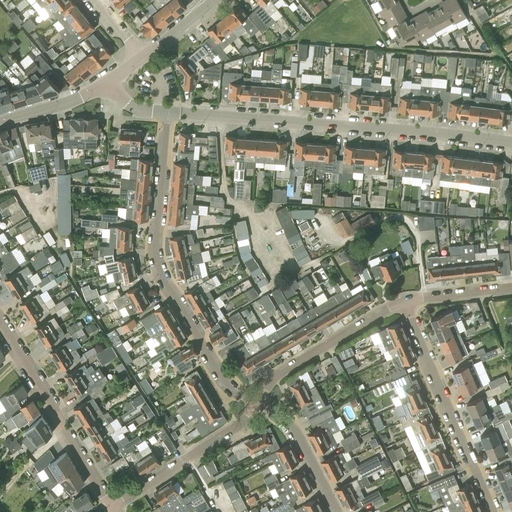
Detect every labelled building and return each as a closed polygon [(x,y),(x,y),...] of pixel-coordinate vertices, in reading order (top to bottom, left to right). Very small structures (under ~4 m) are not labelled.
[(15,5),(12,0),(6,5),(10,9),(15,5)] [(35,0),(31,4),(38,11),(42,8),(51,0),(35,0)] [(52,12),(66,0),(51,0),(42,8),(48,15),(52,12)] [(59,19),(75,5),(71,0),(66,0),(52,12),(59,19)] [(129,12),(137,5),(133,0),(125,7),(129,12)] [(176,14),(164,0),(149,0),(151,2),(151,3),(166,22),(176,14)] [(164,0),(176,14),(185,7),(179,0),(164,0)] [(278,9),(273,3),(270,0),(258,0),(262,4),(254,10),(268,27),(276,21),(270,15),(278,9)] [(394,0),(373,0),(374,2),(378,0),(383,9),(396,2),(394,0)] [(452,0),(445,4),(455,22),(466,16),(457,0),(452,0)] [(312,8),(316,13),(324,6),(320,1),(312,8)] [(293,10),(297,7),(293,2),(289,5),(293,10)] [(385,31),(393,26),(405,20),(396,2),(383,9),(379,11),(383,19),(386,17),(389,22),(382,25),(385,31)] [(157,29),(166,22),(151,3),(147,6),(150,10),(145,15),(157,29)] [(453,24),(455,22),(445,4),(434,10),(443,26),(452,21),(453,24)] [(477,15),(486,10),(482,4),(474,9),(477,15)] [(64,26),(81,12),(75,5),(59,19),(64,26)] [(268,27),(254,10),(248,15),(239,5),(231,11),(246,30),(247,29),(252,35),(260,29),(262,32),(268,27)] [(13,10),(10,13),(8,10),(6,12),(13,20),(18,15),(13,10)] [(434,31),(443,26),(434,10),(422,16),(432,35),(435,33),(434,31)] [(486,10),(477,15),(481,21),(489,16),(486,10)] [(238,36),(246,30),(231,11),(223,18),(238,36)] [(72,33),(88,20),(81,12),(64,26),(58,31),(64,39),(72,33)] [(157,29),(145,15),(141,18),(138,14),(133,18),(147,35),(151,33),(152,34),(157,29)] [(13,20),(19,27),(21,25),(19,23),(22,20),(18,15),(13,20)] [(422,40),(432,35),(422,16),(412,22),(421,38),(422,40)] [(29,32),(36,25),(30,18),(23,24),(29,32)] [(230,43),(238,36),(223,18),(215,24),(230,43)] [(72,33),(64,39),(70,46),(78,41),(83,37),(94,28),(88,20),(72,33)] [(421,38),(412,22),(408,24),(405,20),(393,26),(397,35),(389,39),(391,43),(395,41),(398,45),(414,37),(416,40),(421,38)] [(296,26),(299,31),(305,26),(301,22),(296,26)] [(223,49),(230,43),(215,24),(208,30),(212,35),(207,39),(223,59),(229,57),(223,49)] [(458,37),(465,33),(462,27),(455,31),(458,37)] [(282,37),(281,38),(283,41),(285,41),(290,37),(286,31),(281,35),(282,37)] [(93,50),(102,62),(108,57),(107,56),(110,53),(93,32),(88,36),(97,47),(93,50)] [(40,45),(45,41),(41,35),(36,39),(40,45)] [(456,47),(450,35),(446,37),(448,41),(446,44),(448,47),(448,50),(452,50),(456,47)] [(222,60),(223,59),(207,39),(201,43),(202,45),(186,58),(185,56),(177,63),(176,67),(181,67),(185,73),(204,67),(198,60),(208,52),(212,57),(215,55),(217,58),(220,56),(222,60)] [(45,41),(40,45),(44,51),(49,47),(45,41)] [(297,56),(296,77),(298,59),(306,60),(307,44),(299,43),(297,56)] [(323,57),(324,45),(315,44),(313,56),(323,57)] [(251,51),(248,47),(246,45),(240,50),(244,54),(251,51)] [(331,83),(329,104),(340,105),(342,82),(346,83),(347,69),(349,47),(344,46),(343,65),(333,64),(331,83)] [(56,52),(52,47),(46,51),(52,58),(59,54),(57,51),(56,52)] [(102,62),(93,50),(87,55),(81,48),(77,50),(93,70),(102,62)] [(373,62),(375,49),(368,49),(366,61),(373,62)] [(84,77),(93,70),(77,50),(73,53),(76,57),(71,61),(70,61),(74,66),(84,77)] [(7,52),(46,95),(60,90),(70,87),(40,54),(23,68),(8,51),(7,52)] [(46,95),(7,52),(1,57),(0,56),(0,58),(21,82),(29,100),(46,95)] [(423,61),(424,55),(424,54),(414,53),(412,76),(421,77),(422,76),(423,74),(416,74),(416,66),(423,67),(423,61)] [(455,79),(457,56),(449,55),(447,78),(455,79)] [(397,77),(399,57),(392,56),(390,76),(397,77)] [(229,67),(228,66),(242,62),(242,57),(224,62),(224,67),(229,67)] [(475,67),(476,58),(466,57),(465,66),(475,67)] [(14,106),(29,100),(21,82),(0,58),(0,71),(3,75),(6,73),(13,80),(16,88),(9,91),(14,106)] [(57,69),(60,67),(55,61),(52,63),(57,69)] [(204,67),(185,73),(186,74),(185,81),(182,84),(184,87),(195,88),(195,84),(202,77),(211,78),(221,79),(222,62),(212,65),(204,67)] [(80,81),(84,77),(74,66),(70,69),(65,63),(59,68),(74,85),(80,81)] [(260,98),(262,73),(262,69),(252,68),(251,77),(250,98),(260,98)] [(491,90),(492,90),(493,78),(492,78),(493,69),(488,68),(487,78),(488,78),(488,80),(487,80),(486,89),(485,89),(484,97),(481,96),(478,119),(487,120),(491,90)] [(280,100),(282,77),(282,70),(272,69),(272,74),(270,99),(280,100)] [(359,106),(361,86),(362,77),(352,76),(353,69),(347,69),(346,83),(350,83),(350,91),(348,105),(359,106)] [(240,97),(241,72),(224,71),(222,90),(227,90),(227,96),(240,97)] [(250,98),(251,77),(241,76),(242,72),(241,72),(240,97),(250,98)] [(270,99),(272,74),(262,73),(260,98),(270,99)] [(0,75),(0,98),(4,110),(14,106),(9,91),(6,81),(0,75)] [(381,88),(379,108),(390,109),(392,85),(389,85),(390,75),(382,75),(382,82),(381,88)] [(430,92),(431,77),(422,76),(421,77),(421,83),(420,88),(420,92),(418,112),(428,113),(430,92)] [(282,77),(280,100),(290,101),(292,78),(282,77)] [(430,92),(428,113),(439,114),(439,110),(444,110),(445,91),(446,87),(447,79),(431,77),(430,92)] [(411,87),(411,82),(411,80),(403,79),(403,82),(400,86),(398,110),(408,111),(411,87)] [(309,102),(311,81),(301,80),(300,87),(299,101),(309,102)] [(318,103),(320,82),(311,81),(309,102),(318,103)] [(381,88),(382,82),(371,81),(371,87),(369,107),(379,108),(381,88)] [(329,104),(331,83),(321,82),(320,82),(318,103),(329,104)] [(452,85),(451,91),(445,91),(444,110),(448,111),(448,115),(458,116),(461,92),(462,87),(452,85)] [(371,87),(361,86),(359,106),(369,107),(371,87)] [(420,92),(420,88),(411,87),(408,111),(418,112),(420,92)] [(468,117),(471,96),(472,88),(462,87),(461,92),(458,116),(468,117)] [(498,91),(492,90),(491,90),(487,120),(498,121),(500,101),(501,92),(498,91)] [(500,101),(498,121),(508,123),(509,118),(511,118),(511,97),(511,98),(507,92),(501,92),(500,101)] [(478,119),(481,96),(475,96),(475,97),(471,96),(468,117),(478,119)] [(64,148),(72,148),(84,148),(84,118),(80,118),(80,119),(72,118),(72,132),(63,132),(63,147),(63,148),(64,148)] [(84,118),(84,148),(92,148),(92,142),(97,142),(97,137),(97,131),(102,131),(102,126),(100,126),(100,119),(99,119),(99,118),(84,118)] [(39,122),(44,152),(49,151),(49,149),(54,148),(55,168),(57,175),(67,172),(65,168),(64,148),(63,148),(63,147),(56,148),(52,121),(39,122)] [(43,152),(44,152),(39,122),(26,124),(29,143),(34,142),(35,150),(37,150),(38,155),(43,154),(43,152)] [(0,131),(0,148),(6,163),(24,155),(16,127),(7,130),(7,129),(0,131)] [(120,127),(119,141),(119,144),(120,144),(119,154),(129,155),(131,128),(120,127)] [(131,128),(129,155),(139,155),(141,132),(142,132),(142,129),(140,129),(131,128)] [(178,157),(197,159),(197,158),(189,158),(190,143),(208,145),(209,160),(218,160),(217,135),(208,135),(208,137),(195,136),(195,133),(180,132),(177,134),(179,137),(178,157)] [(235,157),(236,137),(226,136),(225,157),(234,158),(234,160),(235,160),(235,157)] [(245,158),(246,138),(236,137),(235,157),(235,160),(234,168),(244,169),(245,160),(245,158)] [(255,159),(257,138),(246,138),(245,158),(245,160),(255,161),(255,159)] [(265,160),(267,139),(257,138),(255,159),(255,161),(265,162),(265,160)] [(275,163),(277,140),(267,139),(265,160),(265,162),(264,167),(275,168),(275,163)] [(275,163),(275,168),(285,169),(286,156),(287,141),(277,140),(275,163)] [(305,164),(306,142),(295,141),(294,156),(293,165),(294,166),(294,168),(290,168),(289,183),(294,183),(295,169),(298,169),(298,166),(304,166),(304,164),(305,164)] [(315,164),(316,143),(306,142),(305,164),(314,165),(314,167),(315,167),(315,164)] [(325,158),(326,144),(316,143),(315,164),(315,167),(324,168),(325,158)] [(339,172),(340,159),(335,159),(336,145),(326,144),(325,158),(324,168),(324,171),(339,172)] [(353,167),(355,146),(345,145),(343,159),(340,159),(339,172),(338,182),(345,183),(345,182),(353,178),(353,171),(353,167)] [(363,172),(366,147),(355,146),(353,167),(353,171),(363,172)] [(375,162),(376,148),(366,147),(363,172),(374,173),(375,162)] [(10,173),(6,163),(0,148),(0,163),(4,175),(5,175),(9,187),(15,186),(10,173)] [(375,162),(374,173),(384,173),(384,164),(385,164),(386,149),(376,148),(375,162)] [(403,171),(405,151),(394,150),(393,165),(392,174),(403,175),(403,171)] [(413,172),(415,152),(405,151),(403,171),(403,175),(413,176),(413,172)] [(423,177),(425,153),(415,152),(413,172),(413,176),(423,177)] [(425,153),(423,177),(433,178),(434,169),(436,154),(425,153)] [(450,180),(453,156),(443,154),(440,179),(450,180)] [(460,182),(463,157),(453,156),(450,180),(460,182)] [(130,168),(154,170),(155,159),(154,159),(154,158),(150,157),(150,158),(131,158),(131,163),(130,168)] [(195,174),(197,159),(178,157),(177,161),(173,161),(173,172),(195,174)] [(471,173),(473,158),(463,157),(460,182),(466,182),(470,183),(471,173)] [(480,180),(483,160),(473,158),(471,173),(470,183),(480,184),(480,180)] [(490,185),(493,161),(483,160),(480,180),(480,184),(490,185)] [(493,161),(490,185),(500,187),(498,202),(506,203),(509,177),(501,176),(503,162),(493,161)] [(39,179),(47,176),(48,176),(45,165),(29,169),(32,181),(33,180),(39,179)] [(154,176),(154,170),(130,168),(122,168),(121,178),(130,178),(152,180),(153,176),(154,176)] [(203,175),(195,174),(173,172),(172,182),(195,184),(195,183),(203,184),(203,175)] [(152,190),(152,180),(130,178),(130,179),(126,179),(125,188),(129,188),(152,190)] [(243,199),(244,180),(236,179),(235,198),(243,199)] [(31,192),(41,189),(40,182),(34,183),(29,185),(31,192)] [(194,194),(195,184),(172,182),(171,191),(194,194)] [(313,182),(312,198),(312,203),(320,203),(321,183),(313,182)] [(387,188),(387,185),(380,185),(379,194),(372,194),(371,206),(385,207),(385,195),(386,195),(387,188)] [(151,199),(152,190),(129,188),(128,197),(151,199)] [(287,202),(288,190),(273,189),(272,201),(287,202)] [(193,199),(194,194),(171,191),(170,202),(192,203),(199,204),(192,203),(193,199)] [(0,205),(2,209),(7,206),(17,200),(14,195),(0,203),(0,205)] [(224,206),(225,200),(222,196),(211,195),(210,205),(224,206)] [(351,196),(337,195),(336,205),(350,206),(350,205),(351,196)] [(336,196),(325,196),(325,204),(336,205),(336,196)] [(150,209),(151,199),(128,197),(127,207),(134,208),(150,209)] [(410,200),(402,199),(401,209),(409,210),(410,200)] [(433,212),(434,200),(420,199),(419,210),(433,212)] [(12,214),(22,208),(17,200),(7,206),(12,214)] [(434,200),(433,212),(443,213),(444,201),(434,200)] [(198,213),(199,204),(192,203),(170,202),(169,211),(192,213),(198,213)] [(457,214),(458,203),(450,202),(449,213),(457,214)] [(278,216),(289,211),(287,206),(275,211),(278,216)] [(476,215),(476,208),(476,206),(466,206),(466,215),(476,215)] [(134,208),(127,207),(119,207),(118,214),(126,218),(149,220),(150,209),(134,208)] [(22,208),(12,214),(9,216),(13,223),(26,215),(22,208)] [(168,221),(173,222),(172,229),(190,228),(191,224),(192,213),(169,211),(168,221)] [(280,222),(292,216),(289,211),(278,216),(280,222)] [(370,212),(350,223),(357,234),(358,234),(376,223),(371,212),(370,212)] [(101,220),(108,221),(117,222),(118,215),(102,213),(101,220)] [(420,229),(435,228),(434,216),(418,215),(420,229)] [(283,227),(294,222),(292,216),(280,222),(283,227)] [(101,220),(92,219),(91,226),(108,228),(108,221),(101,220)] [(236,228),(247,225),(245,219),(235,222),(236,228)] [(23,232),(33,226),(30,220),(19,226),(23,232)] [(285,232),(297,227),(294,222),(283,227),(285,232)] [(247,225),(236,228),(238,233),(248,231),(247,225)] [(33,226),(23,232),(21,233),(26,241),(37,234),(33,226)] [(115,237),(133,238),(133,227),(117,226),(111,227),(110,237),(115,237)] [(288,238),(299,233),(297,227),(285,232),(288,238)] [(50,245),(55,242),(49,231),(43,234),(50,245)] [(172,248),(194,242),(192,232),(169,237),(172,248)] [(237,240),(247,238),(246,232),(236,234),(237,240)] [(290,243),(301,238),(299,233),(288,238),(290,243)] [(132,248),(133,238),(115,237),(110,237),(109,248),(99,249),(99,251),(99,248),(93,248),(93,255),(99,255),(99,254),(114,254),(114,247),(116,247),(116,248),(118,248),(118,247),(131,248),(132,248)] [(231,237),(223,239),(224,245),(233,243),(231,237)] [(238,246),(248,244),(247,238),(237,240),(238,246)] [(293,249),(303,244),(301,238),(290,243),(293,249)] [(413,242),(411,238),(409,239),(409,238),(400,242),(404,253),(407,251),(408,253),(414,251),(411,244),(411,243),(413,242)] [(174,257),(196,252),(201,251),(199,241),(194,242),(172,248),(174,257)] [(0,257),(9,251),(4,243),(3,243),(0,245),(0,257)] [(240,254),(249,251),(249,250),(248,244),(238,246),(240,254)] [(295,254),(307,249),(306,248),(305,249),(303,244),(293,249),(295,254)] [(475,252),(474,244),(461,245),(462,253),(465,276),(477,274),(475,252)] [(450,246),(453,277),(465,276),(461,245),(450,246)] [(52,254),(48,247),(43,250),(47,257),(52,254)] [(73,257),(81,257),(82,249),(73,249),(73,257)] [(298,260),(309,254),(307,249),(295,254),(298,260)] [(345,261),(350,258),(345,249),(339,252),(345,261)] [(9,251),(0,257),(0,276),(20,264),(12,250),(9,251)] [(244,261),(253,256),(250,251),(249,251),(240,254),(241,256),(244,261)] [(486,254),(486,251),(475,252),(477,274),(489,273),(487,254),(486,254)] [(65,266),(71,264),(66,252),(60,255),(65,266)] [(176,267),(195,263),(194,258),(197,257),(196,252),(174,257),(176,267)] [(389,253),(388,252),(379,256),(381,261),(371,267),(375,276),(380,273),(383,280),(389,276),(393,281),(395,280),(395,274),(402,271),(400,265),(405,263),(400,253),(393,257),(391,252),(389,253)] [(505,273),(505,271),(503,253),(487,254),(489,273),(498,272),(498,274),(505,273)] [(309,254),(298,260),(300,265),(311,260),(309,254)] [(439,256),(441,279),(453,277),(451,255),(439,256)] [(247,267),(256,261),(253,256),(244,261),(247,267)] [(431,280),(441,279),(439,256),(428,257),(426,259),(427,266),(427,268),(424,268),(425,282),(432,281),(431,280)] [(81,257),(73,257),(73,266),(81,266),(81,257)] [(113,272),(135,266),(133,257),(132,257),(119,260),(119,259),(117,259),(118,260),(106,263),(108,273),(113,272)] [(224,267),(235,263),(233,258),(223,262),(224,267)] [(57,260),(51,263),(49,264),(55,273),(63,268),(57,260)] [(250,272),(259,266),(256,261),(247,267),(250,272)] [(195,263),(176,267),(178,277),(201,272),(200,267),(199,262),(195,263)] [(10,289),(37,272),(33,275),(28,266),(24,269),(24,268),(18,272),(17,271),(16,272),(17,273),(6,279),(4,280),(10,289)] [(135,266),(113,272),(115,282),(122,280),(122,281),(124,281),(123,279),(133,277),(133,278),(137,277),(135,266)] [(254,277),(262,272),(259,266),(250,272),(254,277)] [(324,281),(330,278),(322,266),(317,269),(324,281)] [(362,272),(366,281),(371,278),(367,267),(361,269),(362,272)] [(41,287),(50,281),(47,276),(42,279),(37,272),(10,289),(15,298),(29,289),(38,283),(41,287)] [(53,272),(48,275),(51,280),(56,277),(53,272)] [(257,282),(265,277),(262,272),(254,277),(257,282)] [(64,273),(54,278),(57,283),(66,277),(67,276),(64,273)] [(302,278),(310,290),(315,287),(307,275),(302,278)] [(189,301),(209,289),(217,284),(212,276),(184,292),(189,301)] [(265,277),(257,282),(260,287),(268,282),(265,277)] [(310,290),(302,278),(297,282),(294,277),(290,280),(295,289),(300,286),(304,294),(310,290)] [(44,292),(57,283),(54,278),(50,281),(41,287),(44,292)] [(295,289),(290,280),(280,286),(287,299),(297,293),(295,289)] [(353,294),(350,289),(350,290),(348,286),(341,289),(336,280),(332,282),(335,287),(338,292),(350,311),(360,305),(354,295),(353,294)] [(127,303),(146,293),(141,285),(121,295),(118,288),(117,288),(107,292),(100,295),(103,301),(108,298),(109,302),(114,300),(118,308),(119,308),(127,303)] [(249,301),(259,295),(254,286),(243,292),(249,301)] [(279,304),(287,299),(280,286),(271,291),(279,304)] [(375,299),(367,287),(354,295),(360,305),(368,300),(369,302),(375,299)] [(195,310),(214,298),(209,289),(189,301),(195,310)] [(339,317),(350,311),(338,292),(334,294),(328,298),(333,306),(339,317)] [(25,314),(44,302),(38,293),(33,296),(33,295),(31,296),(32,297),(19,304),(25,314)] [(127,303),(119,308),(124,316),(129,314),(147,305),(150,303),(146,293),(127,303)] [(267,311),(275,306),(268,293),(259,298),(267,311)] [(66,304),(73,300),(70,295),(53,305),(56,310),(66,304)] [(200,318),(220,307),(214,298),(195,310),(200,318)] [(329,324),(339,317),(333,306),(328,298),(318,304),(329,324)] [(75,302),(73,300),(66,304),(69,310),(72,308),(70,305),(75,302)] [(286,300),(279,304),(284,313),(291,309),(286,300)] [(473,312),(480,309),(477,301),(468,302),(473,312)] [(44,302),(25,314),(31,322),(36,319),(35,317),(49,308),(44,302)] [(146,328),(153,324),(153,323),(173,311),(168,302),(147,314),(148,315),(141,319),(146,328)] [(59,315),(69,310),(66,304),(56,310),(59,315)] [(319,330),(329,324),(318,304),(308,310),(312,318),(319,330)] [(220,307),(200,318),(205,327),(225,315),(220,307)] [(247,307),(241,311),(244,316),(250,312),(247,307)] [(435,330),(455,321),(457,320),(451,308),(442,312),(443,314),(430,319),(435,330)] [(309,336),(319,330),(312,318),(308,310),(297,316),(309,336)] [(158,332),(178,319),(173,311),(153,323),(153,324),(158,332)] [(239,311),(229,317),(233,323),(243,317),(239,311)] [(262,314),(267,324),(272,321),(266,311),(262,314)] [(120,325),(131,319),(128,314),(118,320),(120,325)] [(40,337),(60,325),(54,316),(49,320),(48,319),(46,320),(47,321),(35,328),(35,329),(40,337)] [(299,342),(309,336),(297,316),(287,322),(299,342)] [(134,317),(131,319),(120,325),(124,331),(137,323),(134,317)] [(440,340),(460,332),(466,329),(461,318),(457,320),(455,321),(435,330),(440,340)] [(163,340),(183,328),(178,319),(158,332),(152,336),(157,344),(163,341),(163,340)] [(387,338),(405,330),(401,321),(378,331),(382,340),(387,338)] [(94,322),(85,327),(88,334),(98,328),(94,322)] [(226,335),(218,322),(209,327),(212,332),(209,334),(215,343),(218,344),(219,340),(222,338),(225,344),(237,337),(233,331),(226,335)] [(289,348),(299,342),(287,322),(277,328),(289,348)] [(71,334),(80,329),(77,324),(68,329),(71,334)] [(60,325),(40,337),(46,346),(59,337),(65,334),(60,325)] [(474,325),(466,329),(468,334),(477,330),(474,325)] [(80,329),(71,334),(74,340),(85,333),(82,328),(80,329)] [(163,340),(163,341),(168,349),(189,337),(183,328),(163,340)] [(278,354),(289,348),(277,328),(266,334),(272,343),(278,354)] [(243,333),(248,341),(244,343),(245,344),(258,366),(268,360),(255,339),(250,330),(243,333)] [(388,348),(409,340),(405,330),(387,338),(382,340),(384,346),(386,345),(388,348)] [(272,343),(266,334),(265,332),(255,338),(255,339),(268,360),(278,354),(272,343)] [(444,351),(463,343),(464,342),(460,332),(440,340),(444,351)] [(88,338),(85,333),(80,336),(82,342),(88,338)] [(133,347),(129,341),(128,339),(122,342),(127,351),(133,347)] [(55,361),(76,348),(71,340),(63,344),(63,343),(61,344),(62,345),(51,352),(50,352),(55,361)] [(392,358),(413,349),(409,340),(388,348),(392,358)] [(121,355),(127,351),(122,342),(116,346),(121,355)] [(489,342),(482,345),(483,347),(485,352),(492,349),(489,342)] [(463,343),(444,351),(449,362),(468,354),(463,343)] [(111,344),(98,352),(95,354),(99,359),(108,354),(110,357),(116,353),(111,344)] [(180,373),(194,365),(190,359),(198,354),(192,344),(180,351),(184,358),(174,363),(180,373)] [(342,358),(354,353),(351,346),(338,351),(342,358)] [(95,354),(98,352),(94,347),(83,353),(86,359),(95,354)] [(76,348),(55,361),(62,372),(67,368),(66,367),(73,362),(74,363),(75,362),(74,361),(81,357),(76,348)] [(485,352),(480,355),(482,360),(498,354),(496,348),(485,352)] [(392,379),(407,373),(403,364),(411,361),(414,362),(415,359),(417,358),(413,349),(392,358),(396,367),(389,370),(390,374),(392,379)] [(151,365),(166,355),(163,350),(148,359),(151,365)] [(126,363),(133,359),(127,351),(121,355),(126,363)] [(336,354),(335,354),(330,357),(332,361),(338,372),(344,369),(336,354)] [(249,371),(258,366),(251,355),(240,361),(242,365),(239,367),(245,376),(250,373),(249,371)] [(346,367),(355,363),(352,357),(343,361),(346,367)] [(458,382),(478,374),(473,362),(474,362),(472,358),(469,359),(470,363),(453,371),(458,382)] [(127,371),(122,361),(121,362),(115,365),(121,375),(127,371)] [(357,363),(347,368),(346,368),(349,373),(359,369),(357,363)] [(70,385),(89,373),(84,364),(78,368),(78,367),(76,368),(77,369),(65,376),(70,385)] [(337,374),(332,364),(325,368),(329,375),(331,374),(332,376),(337,374)] [(184,397),(204,385),(200,379),(202,378),(197,369),(184,377),(186,380),(185,381),(186,383),(180,386),(186,395),(184,396),(184,397)] [(402,403),(421,395),(417,386),(419,385),(416,378),(411,381),(408,374),(409,373),(409,372),(407,373),(392,379),(402,403)] [(79,399),(90,392),(100,385),(108,380),(104,374),(95,381),(89,373),(70,385),(76,394),(79,392),(82,396),(79,398),(79,399)] [(129,380),(125,374),(119,378),(122,384),(129,380)] [(478,374),(458,382),(463,394),(483,385),(478,374)] [(499,384),(507,381),(505,374),(488,381),(491,387),(499,384)] [(296,395),(308,388),(302,377),(301,378),(299,375),(287,382),(289,385),(290,384),(296,395)] [(6,419),(21,407),(17,400),(28,393),(22,383),(5,394),(0,398),(0,402),(5,410),(0,413),(0,417),(3,422),(6,419)] [(128,395),(139,389),(136,384),(125,390),(128,395)] [(151,384),(145,388),(148,393),(154,390),(152,386),(151,384)] [(309,420),(323,413),(330,409),(333,408),(330,402),(325,405),(315,384),(308,388),(296,395),(299,401),(297,402),(304,416),(306,414),(309,420)] [(472,414),(491,407),(488,400),(494,397),(493,394),(502,391),(499,384),(491,387),(485,390),(488,396),(487,397),(486,396),(482,397),(482,396),(467,403),(472,414)] [(100,385),(90,392),(94,398),(104,392),(100,385)] [(190,407),(210,395),(204,385),(184,397),(187,402),(178,407),(181,412),(190,407)] [(135,406),(146,400),(142,393),(131,400),(135,406)] [(199,416),(216,405),(210,395),(190,407),(181,412),(183,417),(193,411),(196,416),(198,415),(199,416)] [(415,415),(430,409),(427,403),(425,404),(421,395),(402,403),(395,406),(401,422),(415,415)] [(79,417),(98,406),(93,397),(87,401),(87,400),(85,401),(86,402),(74,409),(74,408),(74,409),(79,417)] [(358,404),(355,398),(349,401),(352,407),(358,404)] [(26,428),(41,415),(40,412),(40,411),(33,400),(21,407),(6,419),(12,430),(23,423),(26,428)] [(146,411),(151,408),(148,403),(143,406),(146,411)] [(491,407),(472,414),(477,426),(492,420),(494,425),(505,420),(511,416),(511,412),(511,411),(506,413),(506,412),(504,413),(500,403),(491,407)] [(216,405),(199,416),(201,420),(196,424),(198,427),(185,435),(188,440),(201,432),(202,435),(221,424),(227,421),(221,410),(219,411),(216,405)] [(85,426),(103,414),(98,406),(79,417),(85,426)] [(151,408),(146,411),(150,417),(155,413),(151,408)] [(323,413),(309,420),(312,425),(326,418),(333,415),(330,409),(323,413)] [(415,433),(434,425),(430,416),(432,415),(430,409),(415,415),(401,422),(403,427),(411,424),(415,433)] [(90,434),(110,422),(113,420),(108,411),(103,414),(85,426),(90,434)] [(169,418),(165,411),(161,413),(165,421),(169,418)] [(140,427),(150,421),(145,413),(135,418),(140,427)] [(53,432),(41,415),(26,428),(27,429),(24,430),(28,434),(22,439),(32,450),(38,445),(53,432)] [(312,443),(332,433),(340,429),(333,415),(321,422),(323,426),(308,434),(312,443)] [(133,430),(139,427),(135,421),(130,424),(133,430)] [(96,443),(125,425),(125,424),(115,430),(110,422),(90,434),(96,443)] [(101,451),(120,439),(117,435),(122,431),(123,432),(128,429),(125,425),(96,443),(101,451)] [(429,445),(442,439),(440,433),(438,434),(434,425),(415,433),(422,448),(429,445)] [(160,436),(161,435),(166,432),(163,427),(157,431),(160,436)] [(256,437),(262,449),(268,446),(271,451),(280,447),(270,427),(263,430),(264,433),(256,437)] [(501,440),(509,437),(506,430),(498,433),(496,428),(480,435),(485,447),(501,440)] [(177,448),(166,432),(161,435),(171,452),(177,448)] [(343,445),(358,438),(355,432),(340,439),(343,445)] [(332,433),(312,443),(317,452),(337,442),(332,433)] [(124,455),(129,451),(135,448),(133,444),(137,442),(138,444),(142,441),(138,435),(123,444),(120,439),(101,451),(106,460),(118,452),(118,453),(120,452),(120,451),(121,451),(124,455)] [(7,446),(7,445),(13,440),(9,436),(3,442),(7,446)] [(263,451),(262,449),(256,437),(247,441),(246,439),(240,442),(232,446),(235,453),(228,457),(232,464),(251,455),(252,457),(263,451)] [(375,437),(369,440),(372,447),(378,444),(375,437)] [(511,454),(511,444),(509,437),(501,440),(485,447),(490,458),(507,451),(509,456),(511,454)] [(13,441),(8,445),(14,452),(22,445),(16,438),(13,441)] [(358,438),(343,445),(346,451),(361,444),(358,438)] [(136,445),(140,450),(152,469),(161,463),(153,451),(154,451),(153,449),(151,450),(148,445),(145,439),(142,441),(138,444),(136,445)] [(434,460),(447,455),(443,446),(445,445),(442,439),(429,445),(422,448),(428,463),(434,460)] [(274,464),(295,453),(290,444),(269,454),(270,455),(264,457),(266,462),(272,459),(274,464)] [(393,461),(399,458),(393,447),(387,450),(393,461)] [(44,480),(50,489),(52,488),(60,480),(75,467),(66,453),(55,460),(49,450),(34,464),(38,471),(44,468),(49,476),(44,480)] [(146,473),(152,469),(140,450),(135,453),(134,451),(130,453),(140,469),(139,472),(143,473),(145,472),(146,473)] [(340,463),(347,460),(342,451),(321,461),(326,471),(340,463)] [(295,453),(274,464),(279,473),(299,463),(295,453)] [(511,472),(511,454),(509,456),(506,457),(508,461),(494,467),(499,478),(511,472)] [(116,470),(128,462),(124,455),(112,463),(116,470)] [(359,472),(380,461),(377,455),(356,466),(359,472)] [(434,460),(428,463),(431,470),(425,473),(428,480),(455,469),(453,462),(450,463),(447,455),(434,460)] [(386,458),(380,461),(383,468),(390,465),(386,458)] [(399,458),(393,461),(397,469),(402,466),(399,458)] [(340,463),(326,471),(331,480),(351,469),(347,460),(340,463)] [(340,498),(361,488),(360,487),(368,483),(365,477),(383,468),(380,461),(359,472),(358,480),(357,480),(356,478),(335,488),(340,498)] [(203,478),(210,475),(204,464),(197,468),(203,478)] [(75,467),(60,480),(72,493),(84,482),(75,467)] [(225,470),(214,476),(217,481),(229,475),(225,470)] [(288,490),(308,480),(304,471),(283,481),(284,483),(280,484),(277,479),(267,484),(270,490),(275,487),(279,495),(288,490)] [(194,477),(191,472),(185,477),(188,481),(194,477)] [(503,489),(511,485),(511,472),(499,478),(503,489)] [(407,490),(413,487),(406,473),(401,476),(407,490)] [(267,484),(277,479),(275,475),(265,480),(267,484)] [(450,496),(445,484),(446,484),(444,477),(427,484),(428,486),(427,486),(431,498),(443,493),(445,498),(450,496)] [(226,489),(235,485),(232,479),(223,483),(226,489)] [(288,490),(279,495),(283,503),(290,500),(292,499),(292,500),(313,489),(308,480),(288,490)] [(176,508),(178,511),(185,511),(194,507),(190,501),(192,500),(202,494),(198,488),(182,498),(171,481),(162,486),(176,508)] [(454,502),(475,493),(472,485),(471,486),(470,484),(469,484),(466,482),(464,486),(460,488),(458,482),(447,487),(454,502)] [(229,495),(238,490),(235,485),(226,489),(229,495)] [(508,500),(511,497),(511,485),(503,489),(508,500)] [(162,511),(169,511),(176,508),(162,486),(153,492),(162,505),(159,506),(162,511)] [(50,489),(46,493),(53,500),(58,495),(52,488),(50,489)] [(361,488),(340,498),(344,507),(365,497),(361,488)] [(232,500),(241,496),(238,490),(229,495),(232,500)] [(361,506),(382,496),(379,490),(358,500),(361,506)] [(78,511),(81,511),(87,509),(86,507),(93,503),(86,491),(73,499),(77,506),(75,507),(78,511)] [(453,511),(479,502),(475,493),(454,502),(456,506),(451,508),(453,511)] [(196,507),(206,501),(202,494),(192,500),(196,507)] [(254,495),(247,498),(250,505),(258,502),(254,495)] [(235,506),(244,502),(241,496),(232,500),(235,506)] [(375,507),(385,502),(382,496),(373,501),(375,507)] [(313,511),(322,508),(317,498),(295,509),(295,510),(292,511),(313,511)] [(279,511),(293,505),(290,500),(265,511),(279,511)] [(206,501),(196,507),(199,511),(201,511),(210,507),(206,501)] [(237,511),(239,511),(247,508),(244,502),(235,506),(237,511)] [(480,511),(483,511),(479,502),(453,511),(480,511)] [(63,511),(68,508),(64,503),(54,511),(63,511)]
